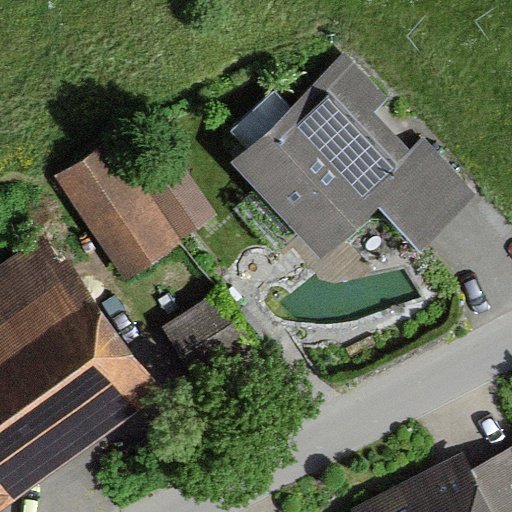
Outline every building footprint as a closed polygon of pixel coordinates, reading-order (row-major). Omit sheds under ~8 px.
[(421,251),(477,197),(427,145),(417,154),(381,116),(398,100),(351,52),(237,161),(334,262),(384,213),(421,251)] [(110,145),(59,181),(131,282),(183,246),(110,145)] [(0,511),(2,511),(172,395),(84,269),(76,275),(53,242),(0,278),(0,511)] [(219,291),(166,325),(202,382),(255,348),(219,291)] [(511,511),(511,451),(472,475),(464,461),(361,511),(511,511)]
